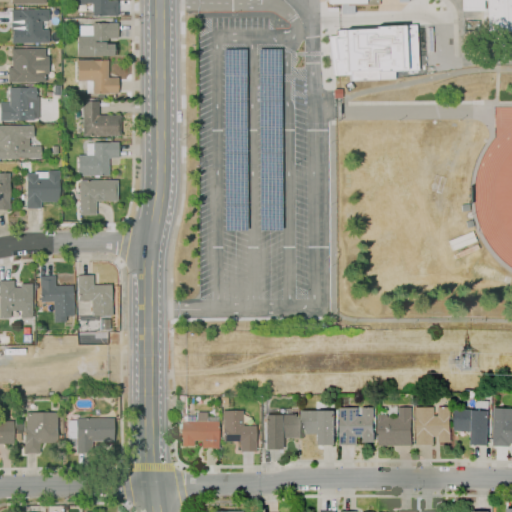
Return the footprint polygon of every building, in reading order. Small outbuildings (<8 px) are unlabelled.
[(116,0),(116,16),(107,17),(107,16),(91,16),(91,3),(76,4),(76,0),(105,0),(106,1),(116,0)] [(377,0),(377,4),(353,4),(353,14),(339,14),(338,3),(326,4),(325,0),(377,0)] [(481,0),(481,11),(459,11),(459,0),(481,0)] [(511,0),(511,31),(485,32),(484,0),(511,0)] [(47,42),(46,28),(39,29),(39,21),(46,20),(46,8),(9,9),(9,42),(47,42)] [(76,56),(76,35),(78,35),(78,25),(91,25),(91,23),(117,22),(117,38),(107,38),(107,44),(113,43),(113,56),(76,56)] [(326,35),(337,34),(337,30),(345,28),(377,27),(377,25),(414,24),(414,28),(417,69),(394,70),(395,79),(350,82),(350,74),(333,76),(326,35)] [(6,82),(45,81),(45,48),(9,48),(9,67),(6,67),(6,82)] [(117,94),(86,94),(86,81),(75,81),(75,61),(106,60),(106,77),(117,77),(117,94)] [(0,120),(36,120),(35,86),(7,87),(7,102),(0,101),(0,120)] [(120,135),(82,136),(82,101),(98,101),(98,115),(120,115),(120,135)] [(0,158),(38,158),(38,145),(30,145),(29,125),(0,125),(0,158)] [(78,175),(77,155),(92,155),(92,142),(118,142),(118,157),(108,158),(108,175),(78,175)] [(24,208),(39,208),(39,202),(57,202),(57,171),(23,171),(24,208)] [(95,215),(79,215),(79,180),(117,180),(117,200),(95,200),(95,215)] [(471,230),(447,239),(451,249),(474,240),(471,230)] [(54,321),(53,301),(40,302),(39,276),(54,275),(55,286),(72,285),(74,315),(65,316),(66,321),(54,321)] [(91,316),(91,300),(78,300),(77,275),(95,275),(95,277),(92,277),(92,285),(110,284),(111,315),(91,316)] [(0,281),(0,323),(9,323),(9,311),(20,310),(20,318),(32,318),(32,283),(19,283),(19,286),(12,286),(12,281),(0,281)] [(99,329),(99,319),(109,319),(109,329),(99,329)] [(489,446),(480,445),(472,445),(473,432),(455,431),(456,410),(477,411),(477,401),(490,401),(489,411),(490,411),(489,446)] [(358,445),(348,445),(340,445),(340,434),(341,434),(341,419),(340,419),(340,407),(359,407),(359,416),(363,416),(363,407),(376,407),(376,443),(364,443),(364,437),(358,437),(358,445)] [(414,446),(404,446),(380,446),(380,419),(379,419),(379,415),(380,415),(380,408),(391,408),(391,407),(414,407),(414,446)] [(435,446),(424,446),(417,446),(417,434),(418,434),(418,419),(417,419),(417,407),(436,407),(436,416),(440,416),(440,407),(453,407),(453,410),(453,442),(440,442),(440,437),(435,437),(435,446)] [(510,447),(501,447),(493,446),(495,408),(511,408),(511,444),(510,444),(510,447)] [(255,451),(246,451),(240,451),(240,441),(222,441),(222,410),(242,410),(242,425),(255,425),(255,451)] [(337,445),(327,445),(320,445),(320,434),(303,434),(303,411),(337,410),(337,445)] [(218,448),(210,448),(204,448),(204,441),(196,441),(197,447),(184,447),(184,442),(181,442),(181,437),(182,437),(182,433),(185,433),(185,421),(185,416),(194,416),(194,421),(196,421),(196,411),(206,411),(206,416),(218,416),(218,448)] [(24,453),(23,427),(26,427),(26,412),(56,412),(57,443),(39,443),(39,453),(24,453)] [(281,449),(271,449),(264,449),(264,414),(298,414),(299,437),(281,437),(281,449)] [(75,453),(75,447),(67,447),(67,438),(67,420),(75,419),(75,418),(113,417),(113,440),(91,441),(91,452),(75,453)] [(0,420),(13,420),(13,443),(0,443),(0,420)]
